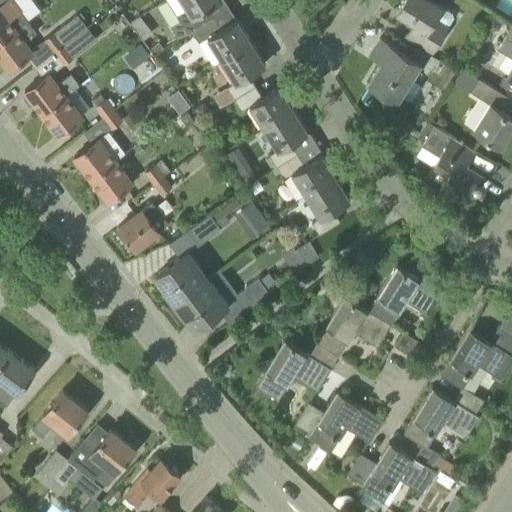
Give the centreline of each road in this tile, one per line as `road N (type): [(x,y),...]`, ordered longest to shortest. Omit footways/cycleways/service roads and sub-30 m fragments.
road 1 (tertiary): [(278,494),(112,289)]
road 2 (residential): [(469,250),(413,215),(365,162),(303,64)]
road 3 (residential): [(490,264),(401,405),(338,366)]
road 4 (tertiary): [(112,289),(1,145)]
